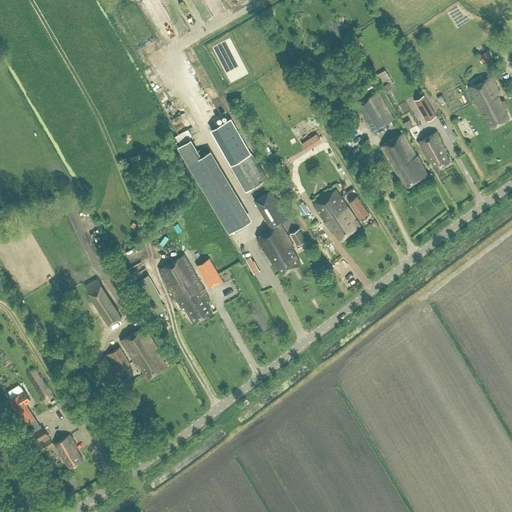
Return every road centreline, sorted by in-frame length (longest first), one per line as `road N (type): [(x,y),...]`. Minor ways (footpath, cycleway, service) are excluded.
road 1 (unclassified): [(69,511),(511,185)]
road 2 (track): [(164,297),(109,141),(31,0)]
road 3 (track): [(0,303),(116,481)]
